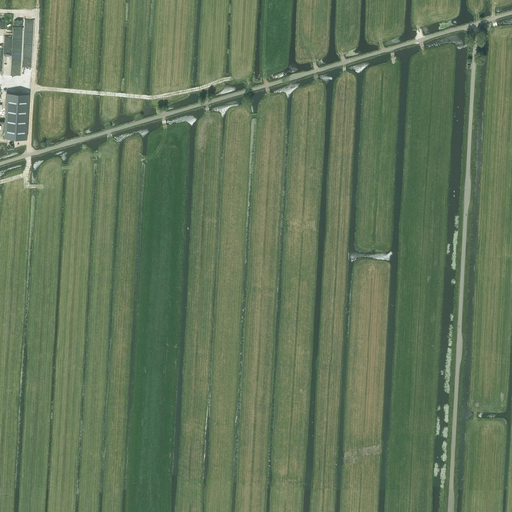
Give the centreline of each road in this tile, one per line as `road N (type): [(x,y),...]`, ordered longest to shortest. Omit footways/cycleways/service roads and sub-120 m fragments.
road 1 (unclassified): [(0,163),(469,24)]
road 2 (unclassified): [(448,511),(469,24)]
road 3 (track): [(32,87),(152,97),(231,78)]
